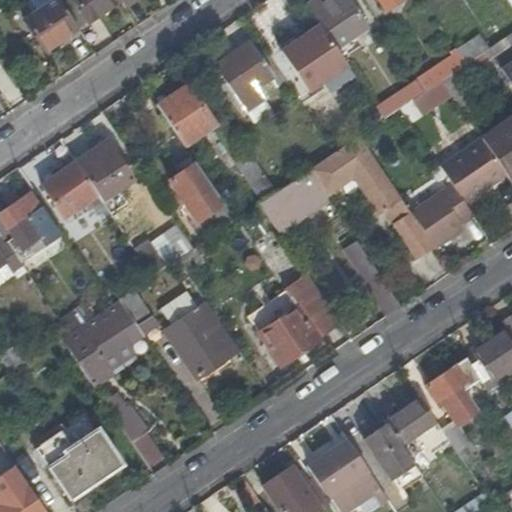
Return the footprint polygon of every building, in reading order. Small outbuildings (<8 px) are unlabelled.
[(49,50),(81,28),(77,22),(62,0),(52,0),(26,17),(27,18),(49,50)] [(62,0),(77,22),(96,9),(99,13),(117,0),(62,0)] [(365,26),(346,0),(310,0),(305,4),(317,23),(334,47),(365,28),(365,26)] [(377,0),(385,10),(400,0),(377,0)] [(276,50),(304,89),(343,64),(334,47),(317,23),(276,50)] [(478,29),(453,46),(455,49),(464,63),(482,51),(490,45),(478,29)] [(511,29),(502,37),(510,48),(511,51),(511,29)] [(482,51),(489,62),(510,48),(502,37),(490,45),(482,51)] [(249,42),(216,65),(238,98),(258,85),(273,75),(249,42)] [(464,63),(455,49),(437,62),(445,75),(464,63)] [(463,79),(489,62),(482,51),(464,63),(445,75),(440,78),(459,106),(474,95),(463,79)] [(511,59),(499,68),(511,86),(511,59)] [(423,90),(417,82),(377,110),(382,119),(423,90)] [(215,124),(186,83),(156,104),(184,145),(215,124)] [(258,85),(238,98),(251,116),(270,104),(258,85)] [(511,175),(511,114),(481,137),(502,168),(507,175),(508,178),(511,175)] [(309,169),(325,195),(350,178),(377,217),(383,213),(416,260),(434,247),(409,211),(401,198),(357,135),(309,169)] [(481,137),(479,135),(438,164),(450,182),(465,203),(491,185),(487,180),(502,168),(481,137)] [(134,179),(106,141),(75,161),(96,193),(102,200),(134,179)] [(247,150),(233,160),(259,197),(273,188),(247,150)] [(195,160),(167,179),(196,222),(211,212),(222,229),(232,222),(222,206),(226,204),(195,160)] [(96,193),(75,161),(41,184),(62,216),(89,198),(96,193)] [(487,180),(491,185),(507,175),(502,168),(487,180)] [(281,235),(329,200),(325,195),(309,169),(276,192),(259,203),(281,235)] [(465,203),(450,182),(426,199),(409,211),(434,247),(435,249),(467,227),(464,222),(474,216),(465,203)] [(417,187),(401,198),(409,211),(426,199),(417,187)] [(66,239),(34,193),(4,213),(0,216),(0,233),(0,234),(6,242),(15,237),(33,262),(66,239)] [(96,193),(89,198),(99,212),(107,207),(102,200),(96,193)] [(193,249),(177,224),(152,242),(167,266),(177,260),(193,249)] [(0,259),(3,264),(16,257),(6,242),(0,234),(0,259)] [(154,275),(167,266),(152,242),(149,237),(134,247),(154,275)] [(365,254),(356,241),(344,249),(362,276),(360,277),(387,316),(401,307),(365,254)] [(339,319),(309,275),(247,319),(275,362),(339,319)] [(152,315),(134,289),(120,299),(136,324),(152,315)] [(176,326),(165,333),(196,379),(239,351),(208,306),(207,305),(201,309),(192,295),(167,312),(176,326)] [(99,314),(88,299),(63,316),(74,331),(94,318),(99,314)] [(70,334),(66,337),(99,388),(120,375),(110,359),(103,349),(125,334),(129,340),(142,332),(136,324),(120,299),(108,308),(115,319),(100,329),(94,318),(74,331),(70,334)] [(511,313),(502,321),(511,336),(511,313)] [(511,344),(502,330),(464,357),(466,359),(480,380),(491,396),(500,390),(497,386),(511,375),(511,344)] [(103,349),(110,359),(132,346),(129,340),(125,334),(103,349)] [(480,380),(466,359),(427,385),(441,407),(445,404),(456,420),(459,425),(477,413),(463,392),(460,387),(468,381),(471,386),(480,380)] [(463,392),(471,386),(468,381),(460,387),(463,392)] [(120,394),(105,403),(133,442),(152,428),(136,405),(131,409),(120,394)] [(416,399),(385,422),(387,424),(404,450),(437,427),(416,399)] [(37,450),(71,500),(123,465),(88,415),(37,450)] [(456,420),(443,428),(465,460),(477,452),(459,425),(456,420)] [(387,424),(361,442),(391,482),(416,466),(404,450),(387,424)] [(349,443),(311,470),(334,505),(349,494),(361,511),(386,496),(349,443)] [(280,511),(320,511),(331,505),(314,481),(306,486),(293,467),(264,488),(280,511)] [(0,486),(0,507),(2,509),(11,503),(0,486)] [(2,509),(0,510),(0,511),(34,511),(23,495),(11,503),(2,509)]
